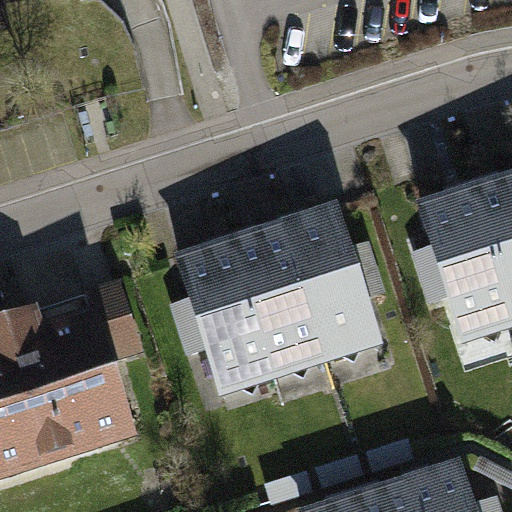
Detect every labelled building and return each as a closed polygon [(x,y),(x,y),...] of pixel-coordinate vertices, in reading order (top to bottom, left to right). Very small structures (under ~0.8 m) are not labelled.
[(459,201),(423,212),(459,322),(450,325),(465,373),(511,357),(511,183),(493,189),(459,201)] [(216,253),(182,264),(227,402),(385,351),(340,213),(302,225),(250,242),(216,253)] [(0,490),(143,446),(102,317),(93,320),(87,303),(21,325),(0,332),(0,490)] [(410,444),(369,457),(376,477),(417,464),(410,444)] [(360,461),(319,473),(326,493),(367,480),(360,461)] [(341,510),(335,511),(481,511),(468,470),(426,483),(374,500),(341,510)] [(310,477),(269,490),(275,509),(316,497),(310,477)]
